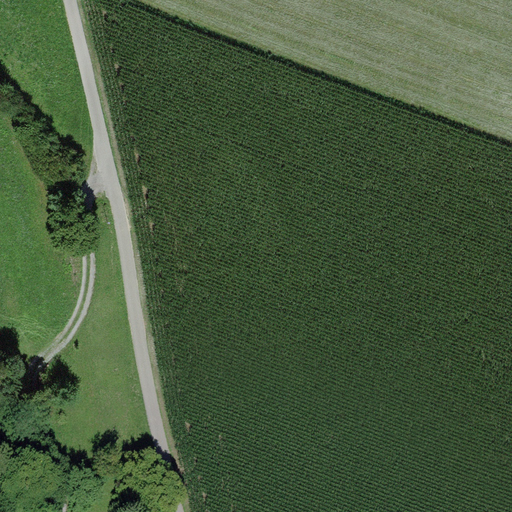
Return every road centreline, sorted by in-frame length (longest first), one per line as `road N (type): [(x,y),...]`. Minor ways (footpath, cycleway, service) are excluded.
road 1 (residential): [(70,0),(179,511)]
road 2 (track): [(113,176),(94,192),(89,211),(92,280),(83,314),(41,386),(63,511)]
